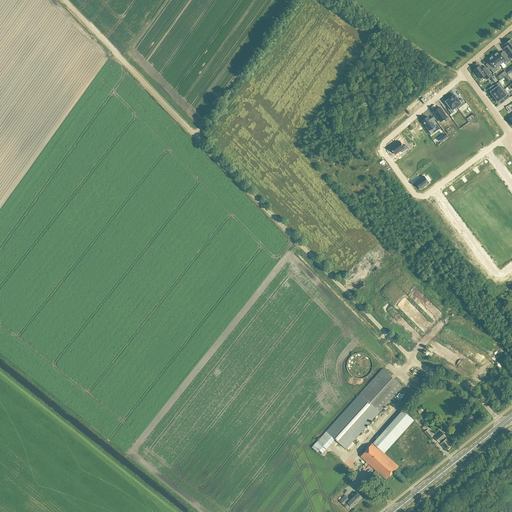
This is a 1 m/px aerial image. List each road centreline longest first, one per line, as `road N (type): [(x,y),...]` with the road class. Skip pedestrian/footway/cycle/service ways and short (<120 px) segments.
road 1 (unclassified): [(501,425),(473,392),(399,349),(65,0)]
road 2 (track): [(0,371),(176,511)]
road 3 (residential): [(466,75),(382,145),(415,194),(434,190)]
road 4 (primary): [(394,511),(501,425)]
road 5 (residential): [(434,190),(493,271),(511,268)]
